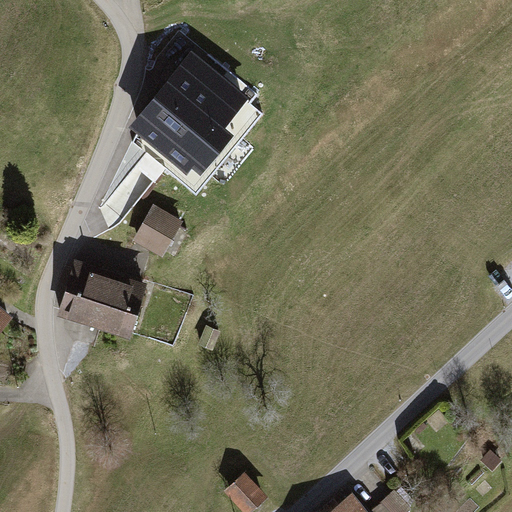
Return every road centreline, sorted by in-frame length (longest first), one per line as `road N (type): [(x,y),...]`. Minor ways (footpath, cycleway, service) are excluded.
road 1 (unclassified): [(64,511),(68,439),(45,299),(133,67),(132,39),(106,0)]
road 2 (tertiary): [(511,316),(302,511)]
